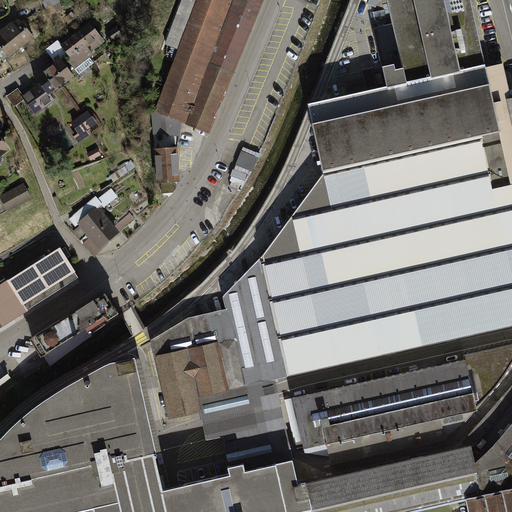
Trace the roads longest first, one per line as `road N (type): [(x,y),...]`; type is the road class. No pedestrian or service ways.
road 1 (residential): [(98,277),(144,240),(201,175),(276,0)]
road 2 (residential): [(0,99),(58,223),(98,277)]
